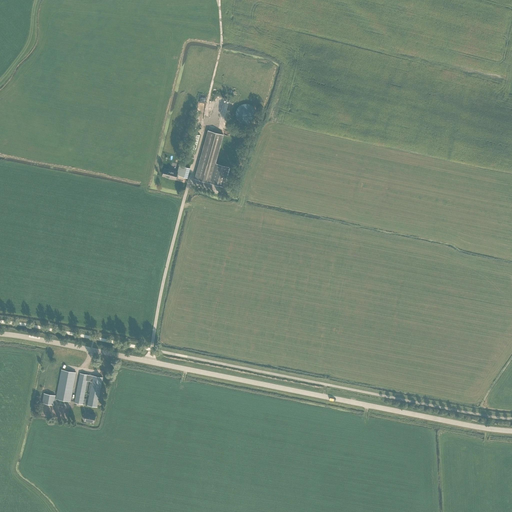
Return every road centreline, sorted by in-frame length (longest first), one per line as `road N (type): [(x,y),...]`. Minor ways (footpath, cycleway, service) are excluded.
road 1 (tertiary): [(0,333),(511,431)]
road 2 (track): [(219,0),(221,46),(190,178)]
